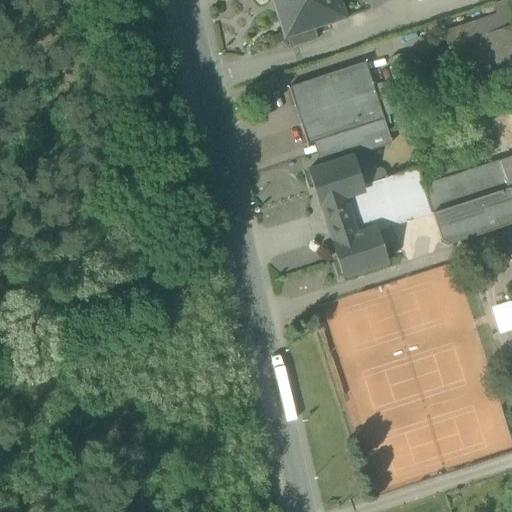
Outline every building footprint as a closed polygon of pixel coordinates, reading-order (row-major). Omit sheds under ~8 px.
[(276,22),(287,18),(286,14),(290,13),(286,0),(271,0),(269,1),(276,22)] [(286,0),(290,13),(286,14),(287,18),(293,34),(337,20),(330,0),(286,0)] [(501,25),(511,21),(511,0),(506,0),(494,4),(501,25)] [(501,25),(494,4),(466,13),(471,25),(491,19),(494,20),(497,28),(502,26),(501,25)] [(511,73),(511,21),(501,25),(502,26),(497,28),(494,20),(491,19),(471,25),(444,34),(453,61),(476,53),(485,50),(489,61),(483,63),(481,67),(486,82),(511,73)] [(476,53),(481,67),(483,63),(489,61),(485,50),(476,53)] [(288,88),(306,145),(313,143),(319,141),(383,120),(364,63),(288,88)] [(319,141),(322,152),(361,140),(386,131),(383,120),(319,141)] [(361,140),(365,152),(390,144),(386,131),(361,140)] [(365,152),(361,140),(322,152),(326,164),(350,156),(350,157),(365,152)] [(313,143),(316,154),(322,152),(319,141),(313,143)] [(326,164),(322,152),(316,154),(320,166),(326,164)] [(336,258),(342,277),(385,263),(375,232),(374,231),(356,237),(342,194),(360,188),(360,187),(350,157),(350,156),(326,164),(320,166),(308,170),(314,188),(317,187),(340,257),(336,258)] [(511,157),(498,162),(507,189),(511,203),(511,157)] [(498,162),(422,187),(431,214),(507,189),(498,162)] [(378,231),(431,214),(422,187),(416,168),(360,187),(360,188),(342,194),(356,237),(374,231),(375,232),(378,231)] [(317,187),(314,188),(336,258),(340,257),(317,187)] [(511,203),(507,189),(431,214),(439,238),(440,240),(448,244),(450,243),(511,222),(511,203)] [(388,261),(378,231),(375,232),(385,263),(388,261)] [(440,240),(439,238),(437,238),(437,239),(445,247),(451,245),(450,243),(448,244),(440,240)]
